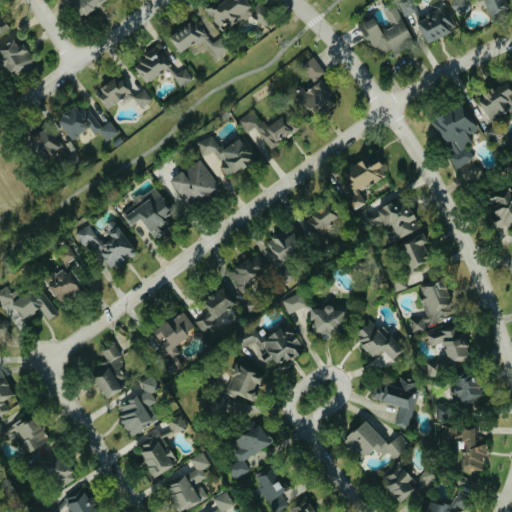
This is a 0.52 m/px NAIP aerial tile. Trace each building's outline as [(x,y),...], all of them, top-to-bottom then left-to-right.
[(107,0),(69,0),(78,16),(108,1),(107,0)] [(219,0),(206,10),(220,28),(238,14),(243,20),(252,14),(262,26),(273,17),(261,1),(251,8),(245,0),(219,0)] [(403,15),(417,12),(414,0),(405,0),(400,1),(403,15)] [(460,14),(471,4),(467,0),(453,0),(451,3),(460,14)] [(504,0),(479,0),(480,1),(483,0),(491,17),(508,9),(504,0)] [(374,16),(361,22),(376,57),(392,50),(393,53),(413,44),(395,2),(383,7),(391,26),(380,31),(374,16)] [(426,43),(457,27),(446,5),(415,21),(426,43)] [(212,43),(196,18),(169,36),(179,51),(196,40),(199,46),(204,43),(214,58),(229,48),(221,36),(212,43)] [(32,64),(18,36),(0,45),(0,60),(9,76),(32,64)] [(171,63),(157,46),(132,65),(146,83),(171,63)] [(326,71),(312,56),(301,66),(315,81),(326,71)] [(193,80),(186,67),(173,75),(180,87),(193,80)] [(96,89),(108,107),(121,99),(127,109),(136,103),(118,74),(96,89)] [(303,89),(296,94),(314,118),(339,100),(322,77),(304,91),(303,89)] [(489,121),(509,110),(510,111),(511,110),(511,86),(508,80),(476,97),(489,121)] [(153,99),(144,88),(133,97),(142,108),(153,99)] [(455,168),(474,157),(467,146),(472,143),(467,135),(477,129),(460,102),(431,120),(452,154),(448,156),(455,168)] [(87,106),(80,112),(74,104),(55,119),(71,139),(91,124),(105,142),(119,131),(110,120),(102,126),(87,106)] [(284,114),(265,126),(254,109),(238,120),(247,133),(252,129),(259,139),(262,137),(270,149),(296,131),(284,114)] [(39,160),(62,146),(48,125),(26,139),(39,160)] [(197,142),(218,179),(258,157),(244,133),(219,147),(212,134),(197,142)] [(358,190),(386,176),(375,156),(345,171),(350,181),(343,185),(348,195),(344,197),(351,211),(365,203),(358,190)] [(220,186),(200,158),(169,181),(189,208),(220,186)] [(141,218),(154,240),(164,234),(159,227),(170,221),(164,212),(169,209),(157,187),(139,197),(143,203),(123,215),(129,225),(141,218)] [(511,187),(488,192),(494,227),(511,224),(511,187)] [(389,243),(419,227),(400,194),(361,217),(368,230),(387,219),(392,229),(384,234),(389,243)] [(318,232),(335,217),(324,204),(306,219),(318,232)] [(282,233),(282,232),(267,239),(277,260),(317,241),(307,221),(282,233)] [(118,225),(107,232),(110,237),(101,243),(90,224),(76,232),(95,262),(102,257),(110,269),(136,253),(118,225)] [(409,273),(428,270),(423,243),(425,242),(424,235),(403,239),(409,273)] [(70,246),(59,252),(65,263),(75,258),(70,246)] [(265,272),(260,256),(229,267),(237,290),(255,284),(252,276),(265,272)] [(84,291),(69,265),(45,279),(59,305),(84,291)] [(390,278),(394,292),(407,287),(403,274),(390,278)] [(425,315),(410,317),(412,331),(426,328),(425,323),(452,318),(445,281),(421,286),(423,298),(422,299),(425,315)] [(59,312),(39,285),(24,296),(19,288),(13,293),(7,285),(0,289),(0,301),(4,306),(5,306),(17,323),(39,307),(48,320),(59,312)] [(204,332),(235,301),(220,286),(201,304),(207,310),(195,322),(204,332)] [(283,300),(289,314),(306,306),(300,292),(283,300)] [(343,310),(332,310),(332,307),(310,307),(309,320),(315,320),(315,333),(342,333),(343,310)] [(174,344),(188,338),(185,332),(193,328),(186,312),(149,329),(170,375),(185,368),(174,344)] [(372,357),(381,350),(391,362),(404,351),(390,334),(385,339),(369,319),(352,333),(372,357)] [(447,362),(469,358),(465,334),(457,335),(455,325),(427,330),(430,345),(443,343),(447,362)] [(252,342),(269,370),(305,348),(293,329),(284,335),(279,327),(262,338),(255,328),(236,340),(241,348),(252,342)] [(93,378),(105,398),(128,384),(118,367),(125,363),(113,344),(101,351),(106,359),(96,366),(100,374),(93,378)] [(267,372),(238,360),(225,393),(238,398),(239,395),(252,400),(259,384),(262,385),(267,372)] [(454,396),(460,396),(460,406),(481,404),(478,374),(452,376),(454,396)] [(145,406),(156,403),(152,392),(160,390),(155,375),(141,380),(146,394),(117,404),(128,434),(152,425),(145,406)] [(0,416),(10,411),(5,400),(14,395),(4,376),(0,378),(0,416)] [(400,406),(395,423),(409,427),(421,384),(399,378),(397,387),(376,381),(372,398),(400,406)] [(254,403),(233,404),(233,415),(254,414),(254,403)] [(448,414),(449,405),(439,404),(438,412),(448,414)] [(188,426),(180,414),(166,422),(172,431),(171,431),(174,435),(188,426)] [(27,453),(49,441),(35,416),(23,423),(21,419),(12,424),(27,453)] [(388,445),(364,420),(340,442),(357,461),(373,446),(383,457),(388,451),(394,458),(409,444),(400,434),(388,445)] [(221,446),(237,477),(251,470),(244,458),(272,444),(262,425),(221,446)] [(465,428),(460,468),(483,471),(487,437),(474,435),(475,429),(465,428)] [(151,476),(176,466),(164,435),(139,445),(151,476)] [(75,479),(55,447),(36,459),(56,491),(75,479)] [(179,511),(208,498),(199,481),(207,477),(203,469),(211,465),(204,451),(190,459),(196,470),(164,486),(177,511),(179,511)] [(274,511),(276,511),(288,505),(281,493),(287,489),(273,465),(255,475),(262,486),(260,487),(274,511)] [(381,480),(398,502),(418,486),(402,465),(381,480)] [(432,483),(437,474),(426,469),(421,477),(432,483)] [(70,511),(96,511),(83,489),(63,501),(70,511)] [(214,511),(223,511),(235,505),(227,491),(213,499),(219,510),(214,511)] [(423,511),(454,511),(456,508),(465,510),(467,495),(454,492),(452,506),(426,501),(423,511)] [(291,509),(292,511),(314,511),(306,499),(291,509)]
